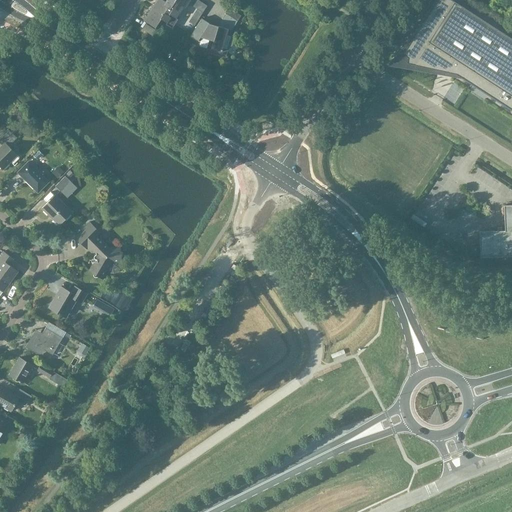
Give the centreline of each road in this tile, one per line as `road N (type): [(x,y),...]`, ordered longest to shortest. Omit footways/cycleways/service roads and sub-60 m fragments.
road 1 (unclassified): [(111,511),(312,367),(312,330),(246,224),(276,172)]
road 2 (tertiary): [(276,172),(94,56)]
road 3 (tertiary): [(410,331),(368,249),(276,172)]
road 4 (unclassified): [(276,172),(386,0)]
road 5 (residential): [(0,338),(39,269),(35,248),(0,213)]
road 6 (unknown): [(478,140),(438,220),(479,243)]
